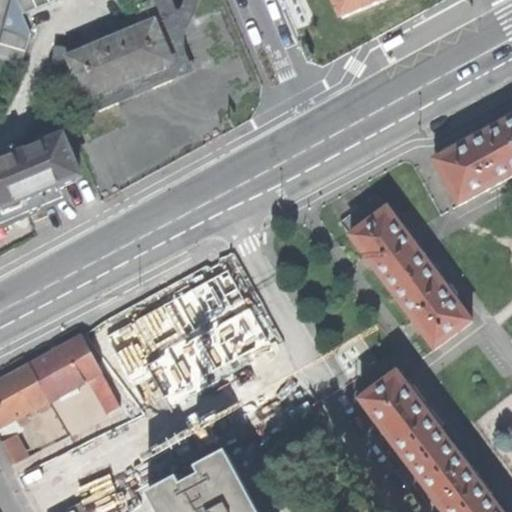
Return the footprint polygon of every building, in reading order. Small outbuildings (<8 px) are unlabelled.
[(12,0),(0,46),(0,59),(22,67),(32,36),(24,15),(58,0),(12,0)] [(137,0),(149,27),(153,25),(153,23),(162,11),(162,0),(137,0)] [(333,0),(342,20),(387,0),(333,0)] [(73,52),(58,51),(54,79),(66,80),(72,95),(75,94),(82,112),(99,104),(101,109),(115,103),(113,99),(133,90),(153,81),(155,86),(169,80),(167,75),(185,68),(171,36),(179,24),(162,11),(153,23),(153,25),(149,27),(73,60),(73,52)] [(409,39),(405,32),(390,40),(387,42),(389,47),(391,50),(409,39)] [(45,146),(0,165),(0,225),(33,212),(64,199),(58,186),(80,177),(64,138),(61,140),(51,116),(35,122),(45,146)] [(434,163),(457,206),(511,176),(511,120),(472,143),(434,163)] [(433,352),(471,325),(375,197),(339,224),(361,255),(360,257),(364,263),(369,269),(371,267),(411,321),(409,323),(414,329),(418,336),(421,336),(433,352)] [(30,366),(50,401),(91,379),(109,414),(112,412),(115,418),(121,414),(118,409),(121,407),(102,373),(83,338),(55,353),(30,366)] [(6,426),(50,401),(30,366),(1,382),(0,382),(0,439),(14,465),(24,460),(6,426)] [(496,511),(395,376),(359,403),(385,438),(436,506),(440,511),(496,511)] [(181,480),(151,496),(159,511),(261,511),(229,454),(200,470),(204,477),(185,488),(181,480)]
